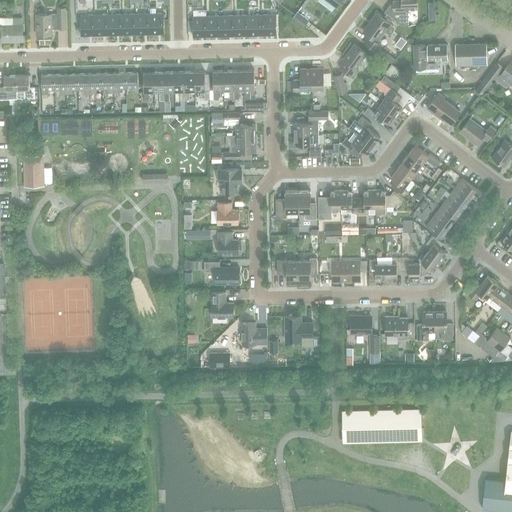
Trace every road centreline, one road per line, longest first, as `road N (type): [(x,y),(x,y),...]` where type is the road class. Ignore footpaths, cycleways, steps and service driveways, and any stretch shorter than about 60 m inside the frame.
road 1 (residential): [(275,174),(258,194),(260,295),(442,292),(473,250)]
road 2 (residential): [(511,194),(414,118),(373,171),(275,174)]
road 3 (residential): [(0,58),(273,52)]
road 4 (residential): [(275,174),(273,52)]
